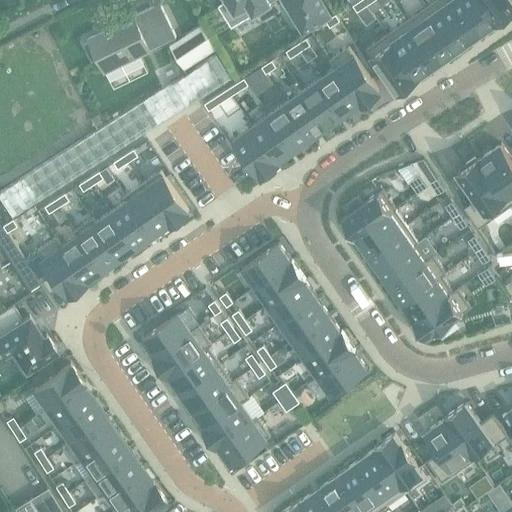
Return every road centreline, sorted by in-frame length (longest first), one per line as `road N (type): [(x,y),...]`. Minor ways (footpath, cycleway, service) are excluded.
road 1 (residential): [(307,203),(269,205),(242,218),(110,307),(94,327),(97,352),(179,475),(231,511)]
road 2 (residential): [(307,203),(306,221),(349,293),(406,363),(462,369),(511,354)]
road 3 (residential): [(511,53),(319,175),(307,203)]
